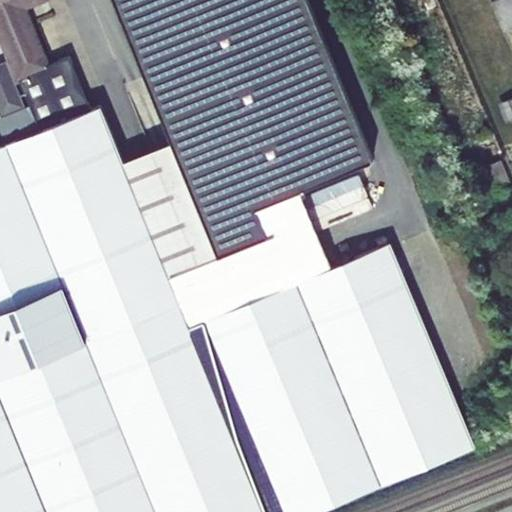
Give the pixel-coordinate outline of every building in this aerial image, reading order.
[(0,0),(0,42),(7,59),(16,82),(20,80),(48,68),(46,64),(22,5),(33,0),(0,0)] [(115,0),(172,140),(217,252),(274,229),(263,202),(301,186),(371,157),(307,0),(115,0)] [(511,0),(491,0),(504,30),(511,25),(511,0)] [(48,68),(20,80),(30,103),(25,105),(2,114),(0,115),(0,130),(5,144),(38,131),(91,107),(69,54),(46,64),(48,68)] [(16,82),(7,59),(0,61),(0,109),(2,114),(25,105),(16,82)] [(511,95),(498,102),(505,121),(511,118),(511,95)] [(100,104),(91,107),(5,144),(0,145),(0,511),(49,511),(0,388),(0,373),(180,302),(168,272),(217,252),(172,140),(123,160),(100,104)] [(511,186),(501,159),(485,165),(500,203),(502,202),(506,211),(511,208),(511,186)] [(301,186),(263,202),(274,229),(217,252),(168,272),(180,302),(189,325),(334,264),(319,229),(375,207),(363,173),(305,196),(301,186)] [(389,241),(334,264),(189,325),(180,302),(0,373),(0,388),(49,511),(308,511),(474,444),(389,241)]
